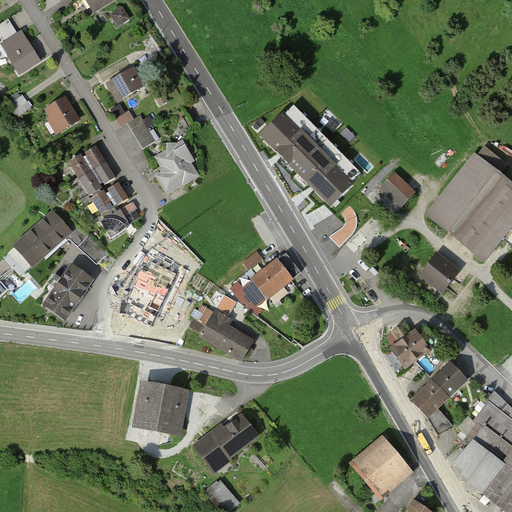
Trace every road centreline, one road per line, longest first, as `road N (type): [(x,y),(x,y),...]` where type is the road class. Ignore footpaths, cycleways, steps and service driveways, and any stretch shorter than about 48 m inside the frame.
road 1 (residential): [(102,346),(110,283),(145,233),(151,207),(26,0)]
road 2 (secondary): [(354,333),(151,0)]
road 3 (tertiary): [(354,333),(266,376),(102,346)]
road 4 (secondary): [(458,511),(354,333)]
road 5 (unclassified): [(511,394),(430,317),(397,312),(354,333)]
